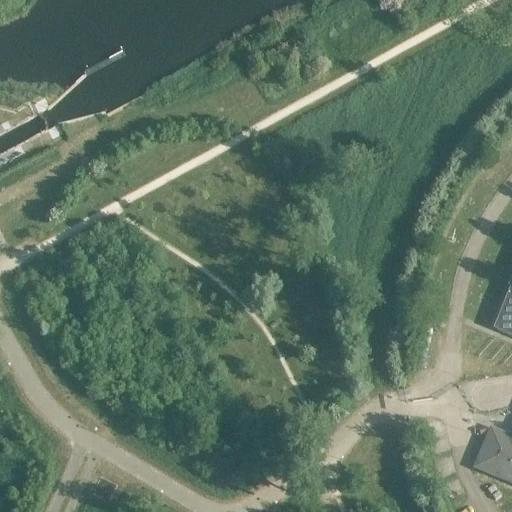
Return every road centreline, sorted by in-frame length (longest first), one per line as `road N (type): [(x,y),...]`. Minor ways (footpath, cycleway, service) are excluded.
road 1 (unclassified): [(433,407),(396,407),(373,417),(236,511)]
road 2 (unclassified): [(84,438),(212,511)]
road 3 (unclassified): [(84,438),(28,376),(0,328)]
